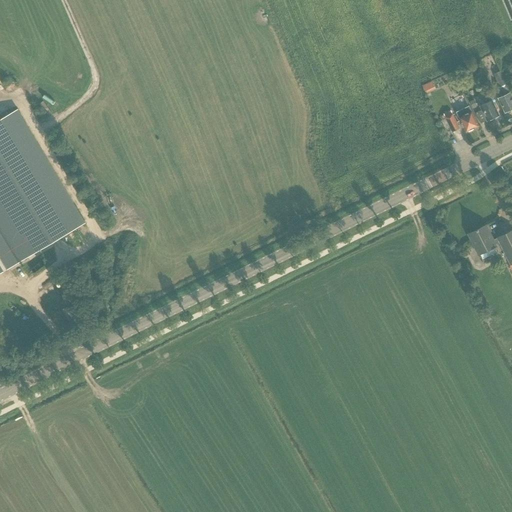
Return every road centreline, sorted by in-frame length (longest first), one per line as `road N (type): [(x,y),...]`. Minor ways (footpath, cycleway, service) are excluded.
road 1 (tertiary): [(0,393),(511,141)]
road 2 (track): [(14,96),(41,133),(96,79),(63,0)]
